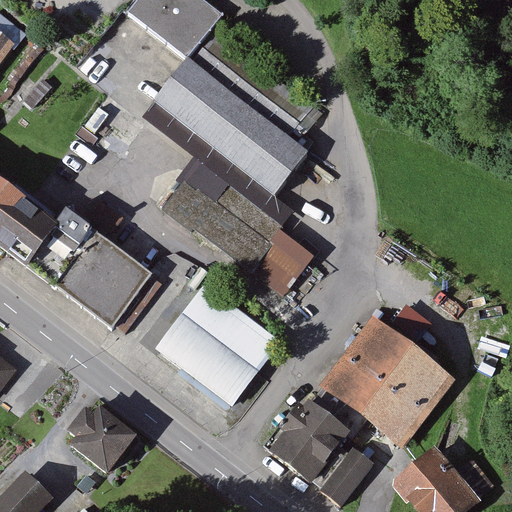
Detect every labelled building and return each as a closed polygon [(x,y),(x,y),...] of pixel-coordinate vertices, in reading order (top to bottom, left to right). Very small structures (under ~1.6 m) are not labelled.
[(145,0),(130,20),(188,66),(196,56),(223,23),(206,9),(209,0),(145,0)] [(0,14),(0,33),(15,45),(12,49),(15,51),(27,35),(0,14)] [(0,64),(12,49),(15,45),(0,33),(0,64)] [(196,56),(157,104),(277,200),(308,163),(295,152),(303,141),(196,56)] [(158,209),(254,280),(282,243),(203,185),(192,201),(174,187),(158,209)] [(0,254),(19,269),(49,230),(0,191),(0,254)] [(104,202),(90,220),(114,237),(127,219),(104,202)] [(57,285),(111,332),(150,287),(96,241),(57,285)] [(182,325),(158,355),(229,410),(252,379),(182,325)] [(332,391),(403,445),(447,387),(376,333),(332,391)] [(0,392),(17,371),(0,357),(0,392)] [(298,412),(268,452),(310,483),(346,435),(310,409),(304,417),(298,412)] [(70,444),(107,473),(132,442),(96,413),(70,444)] [(354,459),(328,494),(344,506),(370,471),(354,459)] [(440,460),(403,486),(421,511),(474,511),(476,511),(440,460)] [(0,504),(0,511),(37,511),(49,500),(26,477),(0,504)]
